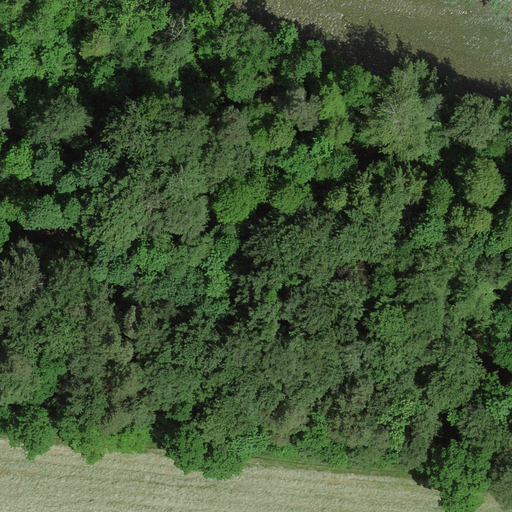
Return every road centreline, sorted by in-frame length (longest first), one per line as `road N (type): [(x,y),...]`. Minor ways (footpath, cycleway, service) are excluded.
road 1 (track): [(0,133),(241,167),(460,238),(511,247)]
road 2 (track): [(460,238),(137,214),(0,250)]
